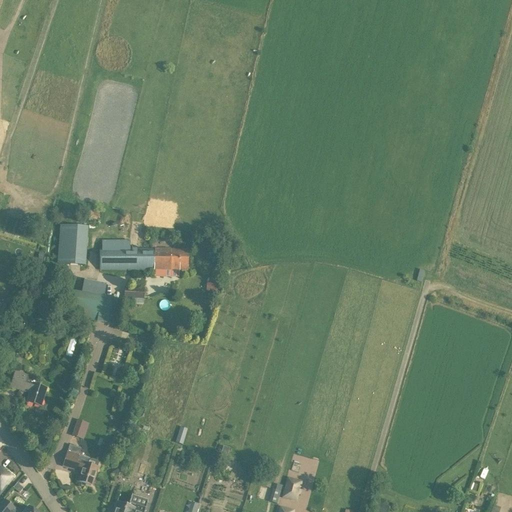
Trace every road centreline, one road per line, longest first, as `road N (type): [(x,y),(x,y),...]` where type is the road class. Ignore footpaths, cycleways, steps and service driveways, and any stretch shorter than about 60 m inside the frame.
road 1 (track): [(511,18),(440,271),(425,289)]
road 2 (track): [(360,511),(427,281)]
